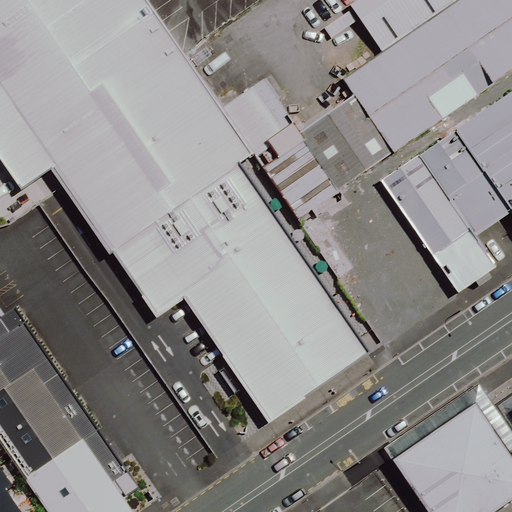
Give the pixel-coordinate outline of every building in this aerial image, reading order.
[(255,435),(367,357),(119,0),(0,0),(0,113),(44,177),(143,320),(165,305),(255,435)] [(341,102),(379,159),(511,69),(511,0),(453,0),(367,59),(328,84),(341,102)] [(349,0),(336,9),(367,59),(453,0),(349,0)] [(511,89),(459,126),(511,204),(511,89)] [(341,102),(281,143),(320,198),(379,159),(341,102)] [(0,113),(0,190),(8,202),(44,177),(0,113)] [(454,133),(420,156),(473,233),(507,211),(454,133)] [(416,159),(381,183),(455,292),(491,267),(416,159)] [(379,246),(388,239),(360,197),(306,232),(351,300),(344,305),(373,348),(436,305),(407,262),(396,270),(379,246)] [(8,256),(0,260),(0,459),(26,498),(94,451),(8,326),(40,306),(8,256)] [(511,398),(498,409),(511,428),(511,398)] [(511,462),(473,405),(390,461),(424,511),(491,511),(511,498),(511,462)] [(18,511),(0,486),(0,511),(18,511)]
